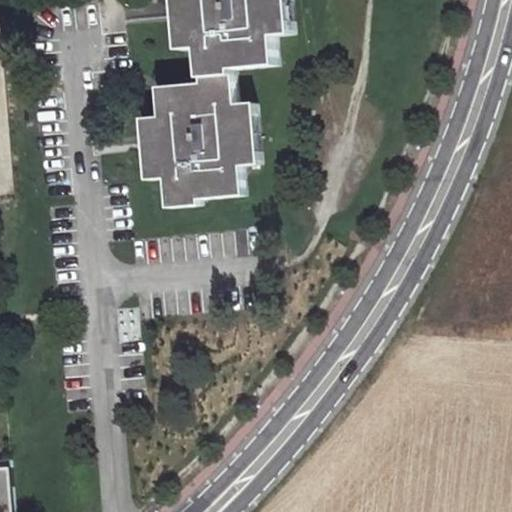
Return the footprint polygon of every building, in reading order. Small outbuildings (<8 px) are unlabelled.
[(191,0),(195,44),(203,43),(207,77),(165,81),(167,111),(160,112),(165,172),(174,171),(177,206),(210,203),(209,192),(254,188),(253,159),(259,158),(254,95),(247,95),(244,62),(283,60),(280,27),(287,27),(284,0),(191,0)] [(195,44),(191,0),(182,0),(187,44),(195,44)] [(294,0),(284,0),(287,27),(296,26),(294,0)] [(264,94),(254,95),(259,158),(269,157),(264,94)] [(165,172),(160,112),(151,113),(156,172),(165,172)] [(0,464),(0,511),(14,511),(10,464),(0,464)]
